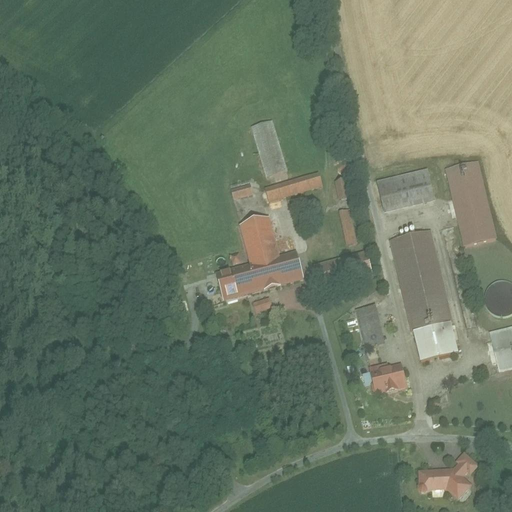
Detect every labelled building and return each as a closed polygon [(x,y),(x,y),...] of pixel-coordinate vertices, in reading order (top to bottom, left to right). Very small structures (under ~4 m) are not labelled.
[(288,174),(273,122),(251,129),(266,180),(288,174)] [(498,241),(479,164),(445,172),(464,250),(498,241)] [(435,206),(427,173),(377,185),(385,217),(435,206)] [(323,189),(318,175),(264,191),(269,205),(323,189)] [(351,199),(347,182),(334,184),(338,201),(351,199)] [(254,195),(251,185),(231,191),(234,201),(254,195)] [(359,246),(350,212),(338,214),(346,249),(359,246)] [(297,253),(280,257),(270,219),(239,228),(250,266),(215,275),(223,304),(305,282),(297,253)] [(461,356),(431,233),(389,243),(419,366),(461,356)] [(374,281),(366,253),(313,268),(320,296),(374,281)] [(511,285),(507,283),(500,283),(495,285),(490,288),(487,293),(485,298),(485,304),(487,309),(490,314),(494,317),(500,319),(506,319),(511,316),(511,285)] [(259,315),(276,309),(272,299),(255,305),(259,315)] [(386,347),(376,307),(356,312),(366,352),(386,347)] [(511,371),(511,329),(489,335),(499,375),(511,371)] [(407,390),(401,367),(388,370),(387,366),(368,371),(375,397),(407,390)] [(479,468),(465,455),(456,464),(458,465),(453,471),(418,473),(419,485),(418,487),(418,492),(422,495),(425,495),(428,493),(446,492),(459,503),(473,487),(464,479),(467,476),(470,478),(479,468)]
